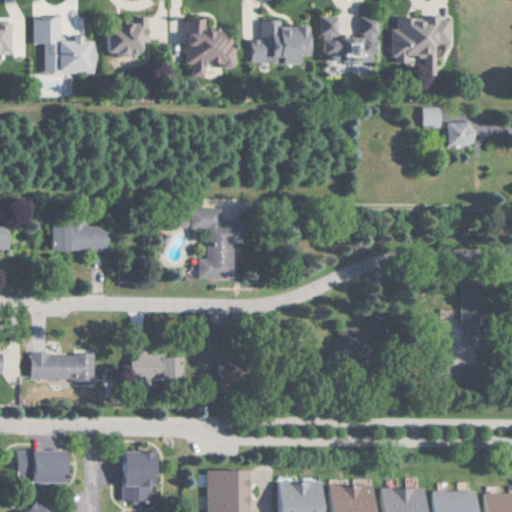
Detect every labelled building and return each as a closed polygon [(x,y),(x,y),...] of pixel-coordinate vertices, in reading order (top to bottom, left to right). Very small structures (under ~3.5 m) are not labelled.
[(333,17),(316,16),(316,62),(364,62),(364,54),(372,54),(372,18),(356,18),(356,37),(333,37),(333,17)] [(142,40),(143,17),(132,17),(132,25),(101,24),(101,54),(134,54),(134,40),(142,40)] [(445,18),(425,17),(425,24),(416,24),(416,18),(392,18),(392,29),(386,29),(386,63),(402,63),(402,57),(421,57),(420,75),(430,76),(430,44),(445,44),(445,18)] [(88,41),(75,41),(75,36),(54,36),(54,18),(28,18),(28,44),(39,44),(39,72),(88,72),(88,41)] [(181,19),(179,63),(186,64),(185,76),(198,77),(198,64),(213,65),(213,68),(228,68),(229,47),(226,47),(226,33),(215,33),(215,30),(199,29),(199,20),(181,19)] [(244,61),(275,61),(275,64),(291,64),(291,55),(302,55),(301,26),(275,27),(275,20),(256,20),(256,39),(243,40),(244,61)] [(434,107),(416,107),(416,126),(435,126),(434,107)] [(442,145),(465,144),(465,122),(441,122),(442,145)] [(102,250),(102,227),(79,227),(79,218),(64,218),(64,226),(46,226),(46,250),(102,250)] [(24,378),(88,379),(89,354),(24,352),(24,378)] [(176,354),(124,355),(124,379),(176,378),(176,354)] [(57,481),(57,450),(10,450),(10,481),(57,481)] [(115,500),(145,501),(146,451),(116,451),(115,500)] [(200,511),(231,511),(244,511),(243,469),(200,470),(200,511)] [(313,511),(314,483),(271,481),(270,511),(313,511)] [(322,511),(365,511),(365,484),(356,484),(322,484),(322,511)] [(416,511),(417,488),(374,487),(373,511),(416,511)] [(468,511),(469,491),(426,490),(425,511),(468,511)] [(476,511),(511,511),(511,493),(477,492),(476,511)] [(17,511),(42,511),(27,500),(17,511)]
